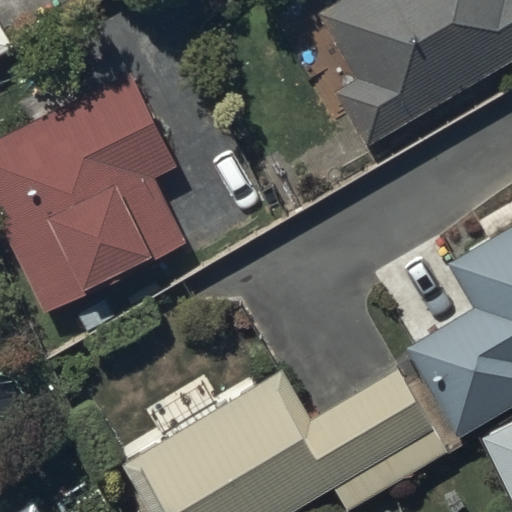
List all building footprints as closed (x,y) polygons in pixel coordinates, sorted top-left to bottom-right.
[(0,0),(0,53),(13,46),(0,24),(0,0)] [(511,0),(337,0),(317,12),(352,76),(331,88),(363,147),(511,59),(511,0)] [(26,122),(0,135),(0,223),(42,312),(185,244),(154,178),(177,167),(128,70),(86,91),(78,74),(17,105),(26,122)] [(472,307),(403,346),(457,438),(511,405),(511,223),(446,262),(472,307)] [(282,367),(119,463),(147,511),(291,511),(334,487),(348,510),(447,452),(396,366),(311,416),(282,367)] [(511,419),(480,436),(511,501),(511,419)] [(39,511),(32,501),(12,511),(39,511)]
